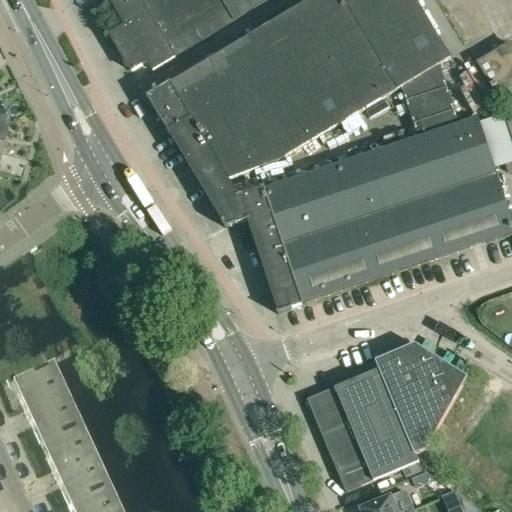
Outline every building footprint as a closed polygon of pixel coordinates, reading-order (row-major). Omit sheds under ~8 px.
[(112,0),(110,1),(126,27),(109,37),(131,73),(147,63),(152,72),(175,59),(175,58),(269,0),(112,0)] [(356,287),(399,273),(446,258),(511,235),(511,222),(477,121),(458,127),(437,67),(448,61),(412,0),(316,0),(172,87),(170,84),(146,99),(168,135),(169,135),(212,206),(222,223),(221,224),(225,230),(249,222),(261,256),(281,314),(304,307),(303,304),(319,299),(356,287)] [(308,404),(346,494),(418,464),(416,456),(427,452),(449,412),(467,379),(415,346),(405,350),(376,363),(379,371),(307,401),(308,404)] [(51,366),(11,385),(39,446),(79,427),(51,366)] [(79,427),(39,446),(67,507),(108,488),(79,427)] [(426,475),(413,480),(416,489),(435,481),(426,475)] [(118,511),(108,488),(67,507),(69,511),(118,511)] [(361,511),(414,511),(407,493),(390,500),(362,511),(361,511)]
